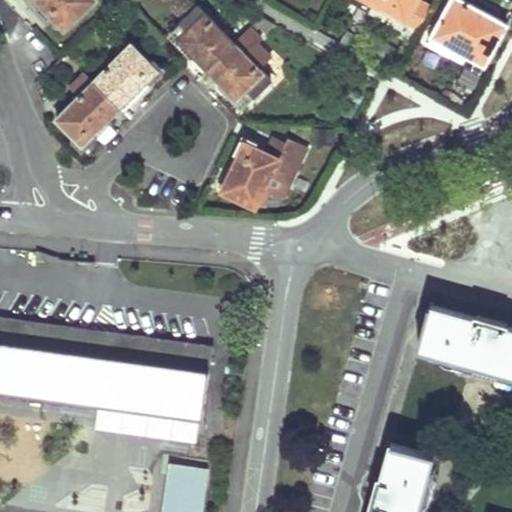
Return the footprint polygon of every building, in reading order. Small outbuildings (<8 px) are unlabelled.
[(28,0),(38,11),(43,6),(53,17),(65,30),(97,0),(28,0)] [(405,21),(412,25),(419,28),(431,8),(418,1),(418,0),(368,0),(365,7),(402,27),(405,21)] [(451,0),(433,33),(459,47),(485,62),(506,24),(462,0),(451,0)] [(206,69),(233,42),(197,5),(180,22),(187,30),(177,40),(206,69)] [(43,6),(38,11),(48,21),(53,17),(43,6)] [(254,22),(265,34),(273,25),(259,17),(254,22)] [(177,40),(187,30),(180,22),(169,32),(177,40)] [(252,97),(261,89),(270,80),(258,68),(269,58),(254,42),(258,38),(248,28),(233,42),(206,69),(237,101),(247,91),(252,97)] [(459,47),(433,33),(429,41),(480,70),(485,62),(459,47)] [(93,81),(118,107),(149,76),(142,68),(148,63),(131,45),(93,81)] [(155,70),(148,63),(142,68),(149,76),(155,70)] [(80,132),(83,135),(86,138),(118,107),(93,81),(55,119),(74,138),(80,132)] [(237,101),(242,106),(252,97),(247,91),(237,101)] [(83,135),(80,132),(74,138),(80,144),(86,138),(83,135)] [(248,155),(244,153),(240,151),(220,190),(255,208),(264,189),(271,174),(289,183),(306,148),(288,140),(285,146),(261,134),(254,149),(252,148),(248,155)] [(244,153),(248,155),(252,148),(244,143),(240,151),(244,153)] [(271,174),(264,189),(282,198),(289,183),(271,174)] [(511,325),(431,304),(420,349),(511,375),(511,325)] [(106,332),(3,317),(0,316),(0,389),(97,403),(106,332)] [(170,381),(176,341),(106,332),(97,403),(185,415),(189,384),(170,381)] [(185,415),(194,417),(203,418),(213,347),(176,341),(170,381),(189,384),(185,415)] [(417,511),(433,454),(392,443),(372,511),(417,511)] [(203,511),(207,468),(165,464),(161,511),(203,511)]
